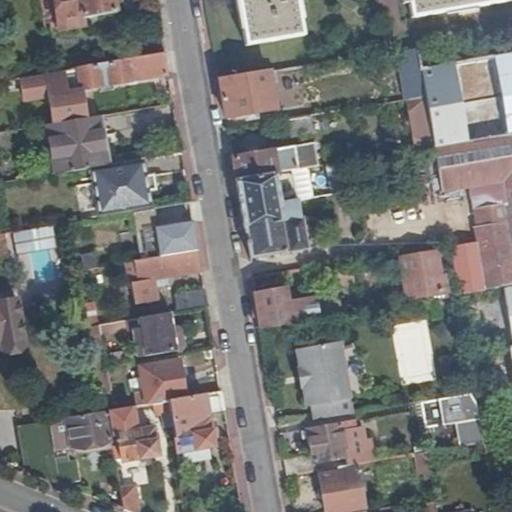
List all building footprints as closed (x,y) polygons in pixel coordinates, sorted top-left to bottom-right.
[(55,0),(60,28),(86,24),(84,18),(117,12),(115,0),(55,0)] [(297,0),(238,0),(247,47),(304,37),(297,0)] [(511,0),(409,0),(413,18),(511,1),(511,0)] [(131,43),(133,59),(165,54),(162,38),(131,43)] [(424,82),(422,70),(418,48),(408,50),(414,84),(424,82)] [(133,59),(10,80),(7,81),(11,101),(168,75),(165,54),(133,59)] [(511,55),(422,70),(424,82),(426,96),(435,146),(435,147),(511,132),(511,55)] [(276,110),(271,75),(270,71),(220,80),(225,107),(227,119),(276,110)] [(308,100),(310,117),(340,112),(336,95),(308,100)] [(435,146),(426,96),(410,99),(419,149),(435,146)] [(34,119),(33,112),(16,115),(19,124),(29,122),(28,120),(34,119)] [(110,165),(101,115),(48,125),(56,174),(91,168),(110,165)] [(310,117),(285,121),(288,139),(313,134),(310,117)] [(7,131),(0,132),(0,148),(9,147),(7,131)] [(511,132),(435,147),(442,189),(482,183),(487,208),(475,210),(478,230),(476,230),(478,247),(452,251),(460,296),(478,293),(492,290),(511,286),(511,132)] [(237,182),(292,172),(318,167),(314,145),(233,159),(237,182)] [(144,159),(110,165),(91,168),(98,218),(151,208),(149,192),(146,177),(144,159)] [(343,163),(327,165),(334,196),(349,193),(343,163)] [(247,241),(251,262),(316,249),(314,240),(310,242),(308,227),(302,226),(298,201),(297,201),(292,172),(237,182),(247,241)] [(154,176),(146,177),(149,192),(156,191),(154,176)] [(198,251),(194,223),(159,229),(164,257),(198,251)] [(164,257),(127,263),(131,284),(132,284),(135,305),(158,301),(155,288),(154,279),(167,277),(202,271),(198,251),(164,257)] [(437,254),(402,261),(409,300),(444,293),(437,254)] [(154,279),(155,288),(169,285),(167,277),(154,279)] [(511,286),(492,290),(496,311),(507,309),(511,335),(511,286)] [(208,307),(205,290),(177,295),(180,312),(208,307)] [(260,314),(263,330),(292,325),(286,290),(257,296),(260,314)] [(460,296),(468,345),(486,341),(478,293),(460,296)] [(359,300),(362,311),(375,309),(373,297),(359,300)] [(0,301),(0,347),(5,347),(21,345),(24,344),(17,299),(0,301)] [(346,314),(362,311),(359,300),(344,303),(346,314)] [(94,303),(84,304),(88,328),(98,326),(94,303)] [(174,330),(172,314),(100,325),(102,336),(135,331),(139,358),(182,351),(185,347),(182,333),(179,329),(174,330)] [(88,328),(86,328),(102,413),(108,412),(114,411),(108,376),(107,368),(106,361),(102,336),(100,325),(98,326),(88,328)] [(486,341),(468,345),(470,356),(500,351),(498,339),(486,341)] [(304,371),(304,373),(345,366),(341,343),(296,351),(299,371),(304,371)] [(107,368),(114,367),(113,360),(106,361),(107,368)] [(171,402),(186,399),(180,362),(148,368),(152,390),(137,394),(139,407),(154,404),(171,402)] [(310,407),(312,422),(353,415),(345,366),(304,373),(306,385),(301,386),(305,407),(310,407)] [(116,375),(114,367),(107,368),(108,376),(116,375)] [(226,411),(223,393),(186,399),(171,402),(173,412),(178,453),(214,447),(208,414),(226,411)] [(173,412),(171,402),(154,404),(156,415),(173,412)] [(108,412),(114,448),(115,459),(122,458),(123,462),(159,456),(154,429),(138,431),(134,408),(114,411),(108,412)] [(49,422),(49,421),(53,447),(71,444),(71,448),(73,448),(74,454),(114,448),(108,412),(102,413),(49,422)] [(19,427),(26,469),(60,483),(55,458),(53,447),(49,421),(19,427)] [(459,447),(484,443),(483,430),(481,421),(455,425),(459,447)] [(285,463),(287,478),(319,472),(356,466),(374,462),(371,442),(366,441),(364,429),(356,431),(355,423),(307,432),(308,440),(307,440),(310,456),(311,456),(311,458),(285,463)] [(55,458),(60,483),(74,489),(68,456),(55,458)] [(356,466),(319,472),(325,511),(345,511),(363,509),(357,476),(356,466)] [(120,488),(124,509),(130,511),(137,511),(133,486),(120,488)] [(435,511),(434,503),(416,506),(417,511),(435,511)]
